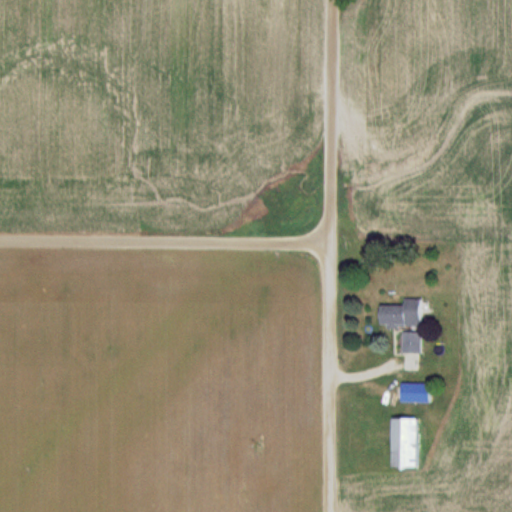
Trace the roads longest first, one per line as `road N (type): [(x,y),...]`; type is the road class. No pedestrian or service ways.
road 1 (residential): [(329,511),(330,0)]
road 2 (residential): [(0,241),(330,244)]
